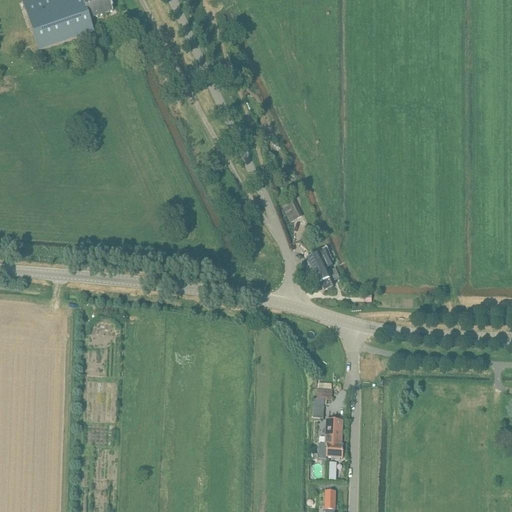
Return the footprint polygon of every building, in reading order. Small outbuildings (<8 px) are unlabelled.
[(39,52),(86,36),(74,2),(79,0),(26,0),(22,2),(39,52)] [(79,0),(74,2),(86,36),(94,33),(90,20),(113,12),(108,0),(79,0)] [(211,164),(215,173),(222,170),(218,161),(211,164)] [(291,204),(282,209),(290,223),(299,219),(302,217),(301,215),(294,202),(291,204)] [(324,252),(307,261),(309,265),(309,267),(313,276),(313,277),(325,271),(328,270),(328,269),(327,268),(330,266),(324,252)] [(325,271),(313,277),(317,285),(320,284),(322,287),(324,292),(333,288),(331,283),(339,279),(335,269),(326,274),(325,271)] [(314,400),(313,420),(323,420),(324,401),(331,401),(332,391),(317,390),(317,400),(314,400)] [(326,421),(324,446),(318,446),(317,461),(326,461),(326,459),(334,459),(334,461),(335,462),(336,462),(337,463),(339,462),(340,462),(340,461),(340,460),(341,460),(342,460),(343,446),(341,446),(342,422),(326,421)] [(334,511),(336,511),(336,492),(324,492),(324,511),(325,511),(324,511),(334,511)]
